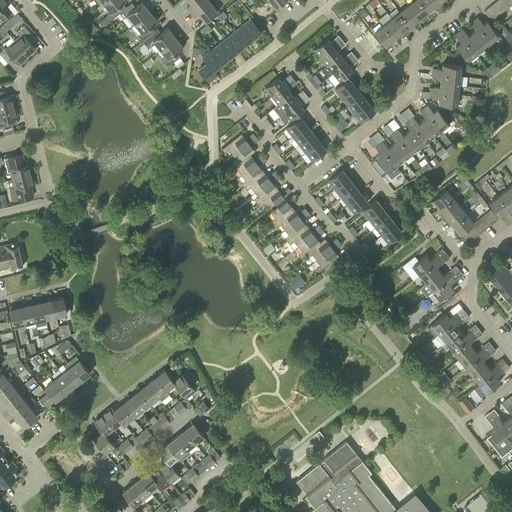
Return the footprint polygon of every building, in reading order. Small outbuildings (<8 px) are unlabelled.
[(0,0),(0,21),(11,11),(6,5),(9,2),(7,0),(0,0)] [(105,0),(103,2),(111,11),(107,15),(111,20),(120,12),(123,9),(120,5),(125,0),(105,0)] [(191,12),(206,0),(188,0),(191,4),(187,7),(191,12)] [(208,0),(206,0),(191,12),(195,17),(199,14),(205,21),(217,11),(208,0)] [(428,12),(418,0),(413,0),(408,4),(422,21),(425,19),(423,16),(428,12)] [(432,0),(418,0),(428,12),(433,7),(435,11),(439,8),(432,0)] [(505,9),(497,0),(493,4),(500,13),(505,9)] [(509,6),(504,0),(497,0),(505,9),(509,6)] [(123,9),(120,12),(123,17),(127,14),(135,23),(150,11),(142,2),(135,7),(132,2),(123,9)] [(408,4),(400,11),(411,25),(416,21),(418,24),(422,21),(408,4)] [(500,13),(493,4),(488,7),(496,17),(500,13)] [(496,17),(488,7),(484,11),(491,20),(496,17)] [(368,14),(363,8),(358,12),(363,18),(368,14)] [(157,21),(150,11),(135,23),(142,32),(138,35),(142,41),(154,30),(151,26),(157,21)] [(400,11),(391,18),(405,35),(408,32),(406,29),(411,25),(400,11)] [(21,18),(16,13),(12,16),(17,21),(21,18)] [(105,24),(111,20),(107,15),(102,20),(99,22),(102,26),(105,24)] [(477,17),(473,19),(491,42),(499,35),(487,21),(483,24),(477,17)] [(391,18),(383,24),(394,39),(399,35),(402,38),(405,35),(391,18)] [(251,19),(243,25),(253,38),(261,31),(251,19)] [(491,42),(473,19),(470,22),(475,30),(471,33),(483,48),(491,42)] [(394,39),(383,24),(374,32),(388,49),(391,46),(389,43),(394,39)] [(14,41),(26,55),(30,52),(31,53),(36,49),(35,48),(31,43),(36,39),(24,25),(16,31),(20,36),(14,41)] [(253,38),(243,25),(235,31),(245,44),(253,38)] [(497,28),(503,36),(508,32),(502,25),(497,28)] [(157,28),(154,30),(142,41),(146,45),(147,44),(150,47),(156,43),(160,49),(175,37),(167,27),(161,33),(157,28)] [(462,29),(458,31),(475,54),(483,48),(471,33),(467,36),(462,29)] [(245,44),(235,31),(227,38),(237,51),(245,44)] [(475,54),(458,31),(455,34),(460,42),(456,45),(468,60),(475,54)] [(175,37),(160,49),(165,55),(161,58),(168,66),(180,56),(176,52),(183,47),(175,37)] [(237,51),(227,38),(219,44),(229,57),(237,51)] [(320,57),(334,46),(327,38),(313,49),(320,57)] [(14,41),(6,48),(5,47),(0,51),(9,62),(14,58),(18,62),(19,63),(24,59),(23,58),(26,55),(14,41)] [(229,57),(219,44),(211,50),(221,63),(229,57)] [(340,54),(334,46),(320,57),(326,65),(340,54)] [(221,63),(211,50),(203,57),(206,62),(213,70),(221,63)] [(340,54),(326,65),(321,69),(328,77),(333,73),(346,62),(340,54)] [(493,73),(500,68),(495,61),(488,66),(493,73)] [(213,70),(206,62),(198,68),(209,81),(217,74),(213,70)] [(353,71),(346,62),(333,73),(339,81),(353,71)] [(432,72),(460,76),(461,65),(442,63),(441,69),(433,68),(432,72)] [(173,79),(183,71),(180,67),(170,74),(173,79)] [(493,74),(487,67),(481,72),(490,77),(493,75),(493,74)] [(460,76),(432,72),(432,77),(440,78),(440,83),(459,85),(460,76)] [(271,96),(285,85),(278,77),(265,88),(271,96)] [(341,97),(355,86),(348,78),(335,89),(341,97)] [(459,85),(440,83),(439,88),(430,87),(430,92),(458,95),(459,85)] [(285,85),(271,96),(278,104),(273,108),(291,93),(285,85)] [(361,94),(355,86),(341,97),(348,105),(361,94)] [(11,95),(5,97),(3,91),(0,91),(0,109),(13,106),(12,101),(14,101),(12,95),(11,95)] [(458,95),(430,92),(429,96),(438,97),(438,103),(457,105),(458,95)] [(291,93),(273,108),(279,116),(284,112),(298,101),(291,93)] [(361,94),(348,105),(354,113),(368,102),(361,94)] [(298,101),(284,112),(290,120),(304,109),(298,101)] [(374,110),(368,102),(354,113),(361,121),(374,110)] [(437,108),(432,112),(426,104),(423,107),(440,130),(449,123),(437,108)] [(13,106),(0,109),(0,127),(12,125),(12,124),(17,123),(16,117),(17,117),(16,111),(15,111),(13,106)] [(440,130),(423,107),(419,110),(425,118),(421,121),(433,136),(440,130)] [(412,116),(408,119),(426,142),(433,136),(421,121),(417,123),(412,116)] [(293,136),(306,125),(300,117),(286,128),(293,136)] [(426,142),(408,119),(404,122),(410,130),(406,132),(418,148),(426,142)] [(306,125),(293,136),(299,144),(313,133),(306,125)] [(14,133),(13,127),(3,129),(4,135),(14,133)] [(396,128),(393,131),(411,154),(418,148),(406,132),(402,136),(396,128)] [(411,154),(393,131),(389,134),(395,142),(391,144),(403,159),(411,154)] [(241,133),(225,146),(222,148),(225,152),(228,149),(232,154),(248,142),(241,133)] [(313,133),(299,144),(305,152),(319,141),(313,133)] [(381,140),(378,143),(396,165),(403,159),(391,144),(387,148),(381,140)] [(326,149),(319,141),(305,152),(312,160),(326,149)] [(248,142),(232,154),(236,159),(233,162),(235,165),(235,166),(250,154),(255,151),(248,142)] [(376,157),(377,159),(371,164),(382,177),(386,173),(391,179),(400,171),(396,165),(378,143),(374,146),(380,154),(376,157)] [(436,152),(441,159),(447,154),(442,147),(436,152)] [(235,166),(235,165),(231,169),(233,173),(238,169),(242,174),(257,162),(250,154),(235,166)] [(28,163),(22,165),(20,159),(7,163),(8,169),(10,168),(12,179),(30,175),(29,170),(31,169),(29,163),(28,164),(28,163)] [(242,174),(246,180),(241,183),(244,186),(263,171),(257,162),(242,174)] [(421,167),(425,172),(432,168),(428,162),(421,167)] [(425,172),(421,167),(415,173),(418,177),(425,172)] [(335,189),(348,178),(342,169),(328,180),(335,189)] [(263,171),(244,186),(247,190),(251,186),(255,191),(270,179),(263,171)] [(12,179),(14,186),(9,188),(12,199),(32,194),(30,186),(33,186),(35,185),(33,179),(32,179),(30,175),(12,179)] [(355,186),(348,178),(335,189),(341,197),(355,186)] [(277,188),(270,179),(255,191),(259,197),(255,200),(258,203),(277,188)] [(355,186),(341,197),(347,205),(361,194),(355,186)] [(284,197),(277,188),(258,203),(260,207),(264,204),(268,209),(284,197)] [(446,188),(432,199),(429,202),(431,205),(435,203),(439,208),(453,197),(446,188)] [(511,195),(506,189),(498,195),(509,209),(511,206),(511,195)] [(361,194),(347,205),(354,213),(368,202),(361,194)] [(509,209),(498,195),(489,203),(502,220),(506,217),(504,214),(509,209)] [(453,197),(439,208),(443,213),(440,216),(442,219),(459,206),(453,197)] [(369,219),(382,208),(376,199),(362,210),(369,219)] [(274,224),(293,208),(286,200),(271,212),(275,217),(271,220),(274,224)] [(466,214),(459,206),(442,219),(445,222),(448,220),(452,225),(466,214)] [(293,208),(274,224),(277,227),(280,224),(284,229),(300,217),(293,208)] [(389,216),(382,208),(369,219),(375,226),(389,216)] [(339,219),(345,214),(341,209),(335,215),(339,219)] [(490,209),(486,213),(493,222),(498,219),(490,209)] [(493,222),(486,213),(481,217),(489,226),(493,222)] [(473,223),(466,214),(452,225),(456,230),(453,233),(456,237),(459,234),(464,231),(468,227),(472,224),(473,223)] [(395,224),(389,216),(375,226),(381,234),(395,224)] [(307,225),(300,217),(284,229),(288,234),(285,237),(287,241),(307,225)] [(481,217),(477,220),(484,230),(489,226),(481,217)] [(477,220),(473,223),(472,224),(480,233),(484,230),(477,220)] [(402,232),(395,224),(381,234),(388,243),(402,232)] [(480,233),(472,224),(468,227),(476,237),(480,233)] [(313,234),(307,225),(287,241),(290,244),(294,241),(298,246),(313,234)] [(476,237),(468,227),(464,231),(471,240),(476,237)] [(471,240),(464,231),(459,234),(467,244),(471,240)] [(320,242),(313,234),(298,246),(302,251),(298,254),(301,258),(305,255),(304,254),(320,242)] [(325,238),(320,242),(304,254),(305,255),(307,258),(312,254),(316,259),(332,247),(325,238)] [(4,271),(23,266),(17,242),(5,244),(5,245),(0,245),(0,269),(4,269),(4,271)] [(270,243),(263,249),(268,254),(274,249),(270,243)] [(332,247),(316,259),(320,264),(316,267),(319,271),(339,256),(332,247)] [(426,254),(418,260),(414,255),(402,265),(413,279),(419,274),(446,253),(442,248),(431,256),(432,257),(430,259),(426,254)] [(446,253),(419,274),(426,283),(440,271),(436,267),(438,265),(439,266),(449,257),(446,253)] [(508,271),(508,270),(503,263),(507,260),(505,257),(500,260),(501,261),(486,273),(493,283),(508,271)] [(440,271),(426,283),(420,287),(426,296),(432,291),(459,269),(455,265),(445,273),(445,274),(443,276),(440,271)] [(511,266),(508,270),(508,271),(493,283),(501,292),(511,283),(511,275),(510,273),(511,271),(511,266)] [(459,269),(432,291),(440,300),(454,289),(450,284),(452,282),(463,274),(459,269)] [(297,276),(289,282),(294,289),(303,282),(297,276)] [(511,283),(501,292),(508,301),(511,298),(511,283)] [(63,296),(57,298),(56,296),(51,297),(52,299),(56,316),(67,313),(63,296)] [(52,299),(46,300),(46,298),(41,299),(41,301),(45,318),(56,316),(52,299)] [(35,301),(30,302),(31,304),(35,321),(36,324),(46,322),(45,318),(41,301),(36,303),(35,301)] [(31,304),(25,305),(25,303),(20,304),(20,306),(24,323),(35,321),(31,304)] [(20,306),(15,308),(14,306),(9,307),(14,326),(24,323),(20,306)] [(445,313),(431,324),(426,328),(433,337),(438,333),(465,312),(461,307),(451,316),(449,318),(445,313)] [(465,312),(438,333),(445,341),(459,330),(455,326),(458,324),(458,325),(469,317),(465,312)] [(463,335),(459,330),(445,341),(452,350),(478,329),(475,324),(464,332),(465,333),(463,335)] [(68,325),(59,327),(62,340),(71,336),(68,325)] [(478,329),(452,350),(459,359),(473,347),(469,343),(471,341),(472,342),(482,333),(478,329)] [(476,352),(473,347),(459,359),(465,367),(492,346),(488,341),(478,349),(478,350),(476,352)] [(58,344),(54,346),(60,353),(64,351),(58,344)] [(60,353),(54,346),(50,348),(54,353),(57,356),(60,353)] [(492,346),(465,367),(472,375),(486,364),(482,360),(484,358),(485,359),(496,350),(492,346)] [(38,353),(34,355),(40,363),(44,361),(38,353)] [(40,363),(34,355),(30,357),(37,366),(40,363)] [(486,364),(472,375),(479,384),(505,363),(502,358),(491,366),(492,367),(490,369),(486,364)] [(19,359),(12,365),(14,369),(22,363),(19,359)] [(79,359),(70,366),(82,381),(86,378),(85,377),(90,373),(79,359)] [(505,363),(479,384),(486,393),(500,382),(496,377),(498,375),(499,376),(509,367),(505,363)] [(82,381),(70,366),(62,373),(73,386),(77,383),(78,384),(82,381)] [(26,368),(18,374),(21,377),(29,371),(26,368)] [(173,380),(164,369),(156,376),(166,390),(175,383),(173,380)] [(3,372),(0,374),(0,388),(10,381),(9,380),(12,378),(6,371),(3,374),(3,372)] [(73,386),(62,373),(53,380),(65,395),(69,392),(68,390),(73,386)] [(173,380),(175,383),(186,398),(195,391),(192,387),(181,373),(173,380)] [(33,376),(25,382),(28,386),(35,380),(33,376)] [(156,376),(147,383),(158,396),(161,400),(169,394),(166,390),(156,376)] [(65,395),(53,380),(45,387),(55,400),(60,396),(61,398),(65,395)] [(0,388),(0,396),(3,400),(16,389),(10,381),(0,388)] [(158,396),(147,383),(139,390),(150,403),(158,396)] [(39,385),(32,391),(35,394),(42,388),(39,385)] [(3,400),(1,401),(4,406),(6,404),(9,409),(23,398),(16,389),(3,400)] [(150,403),(139,390),(130,396),(141,410),(150,403)] [(49,397),(46,393),(39,399),(42,403),(49,397)] [(460,399),(466,410),(472,406),(466,395),(460,399)] [(130,396),(122,403),(133,417),(141,410),(130,396)] [(9,409),(8,410),(11,414),(13,413),(16,417),(30,406),(23,398),(9,409)] [(511,406),(506,399),(501,402),(509,413),(510,412),(511,415),(507,418),(511,424),(511,406)] [(180,400),(177,403),(183,411),(187,409),(180,400)] [(206,412),(209,409),(203,400),(199,404),(206,412)] [(122,403),(114,410),(113,410),(122,420),(122,421),(124,424),(133,417),(122,403)] [(183,411),(177,403),(173,406),(180,414),(183,411)] [(16,417),(14,418),(18,422),(19,421),(23,426),(37,415),(30,406),(16,417)] [(113,427),(122,421),(122,420),(113,410),(114,410),(111,407),(103,413),(113,427)] [(493,409),(489,413),(510,439),(511,437),(511,424),(507,418),(503,422),(501,420),(501,419),(493,409)] [(113,427),(103,413),(94,420),(102,431),(103,431),(105,434),(110,430),(113,434),(116,431),(113,427)] [(510,439),(489,413),(484,416),(492,426),(493,426),(495,428),(490,432),(491,434),(486,438),(496,450),(510,439)] [(164,414),(160,417),(167,425),(170,422),(164,414)] [(167,425),(160,417),(156,420),(163,428),(167,425)] [(193,422),(184,429),(195,443),(204,436),(193,422)] [(143,430),(150,438),(153,436),(147,427),(143,430)] [(184,429),(176,436),(187,450),(187,449),(195,443),(184,429)] [(150,438),(143,430),(140,433),(146,441),(150,438)] [(320,440),(324,437),(319,430),(315,434),(320,440)] [(103,431),(102,431),(94,438),(107,454),(111,451),(109,449),(114,445),(105,434),(103,431)] [(176,436),(167,443),(181,460),(190,453),(187,449),(187,450),(176,436)] [(124,441),(130,448),(133,446),(128,438),(124,441)] [(130,448),(124,441),(121,444),(127,451),(130,448)] [(324,460),(320,463),(319,462),(296,480),(307,494),(305,496),(314,507),(307,511),(378,511),(391,502),(368,474),(371,472),(352,448),(346,441),(323,459),(324,460)] [(181,460),(167,443),(159,450),(167,461),(168,460),(170,463),(173,466),(181,460)] [(209,453),(206,456),(212,464),(216,462),(209,453)] [(212,464),(206,456),(202,459),(209,467),(212,464)] [(8,463),(5,459),(0,462),(0,475),(14,464),(11,460),(8,463)] [(168,460),(167,461),(159,467),(170,481),(179,474),(173,466),(170,463),(168,460)] [(122,473),(125,470),(119,463),(116,466),(122,473)] [(17,468),(14,464),(0,475),(0,481),(4,486),(18,475),(14,470),(17,468)] [(159,467),(151,474),(159,484),(159,485),(161,488),(170,481),(159,467)] [(192,467),(189,470),(195,478),(199,475),(192,467)] [(195,478),(189,470),(185,473),(192,481),(195,478)] [(151,474),(148,471),(140,478),(151,491),(159,485),(159,484),(151,474)] [(140,478),(131,484),(142,498),(151,491),(140,478)] [(142,498),(131,484),(123,491),(134,505),(142,498)] [(181,494),(187,502),(191,500),(184,491),(181,494)] [(187,502),(181,494),(177,497),(183,505),(187,502)] [(429,511),(415,494),(396,509),(395,508),(391,502),(378,511),(429,511)] [(161,504),(167,511),(168,511),(171,510),(165,502),(161,504)] [(223,511),(216,503),(207,510),(208,511),(223,511)]
